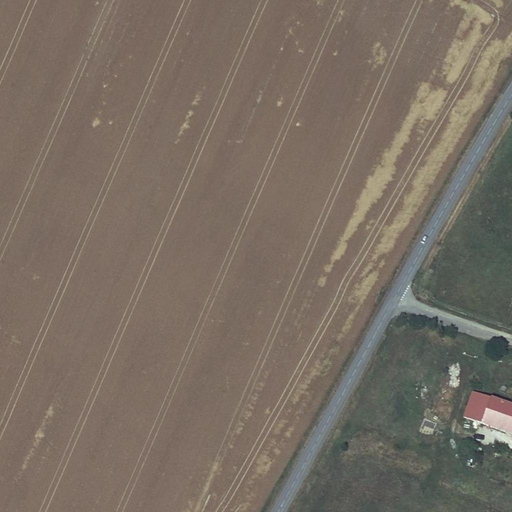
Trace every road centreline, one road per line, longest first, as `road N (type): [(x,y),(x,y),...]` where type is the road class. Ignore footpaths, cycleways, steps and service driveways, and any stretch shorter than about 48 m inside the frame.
road 1 (tertiary): [(394,297),(278,511)]
road 2 (tertiary): [(511,94),(394,297)]
road 3 (unclassified): [(511,339),(394,297)]
